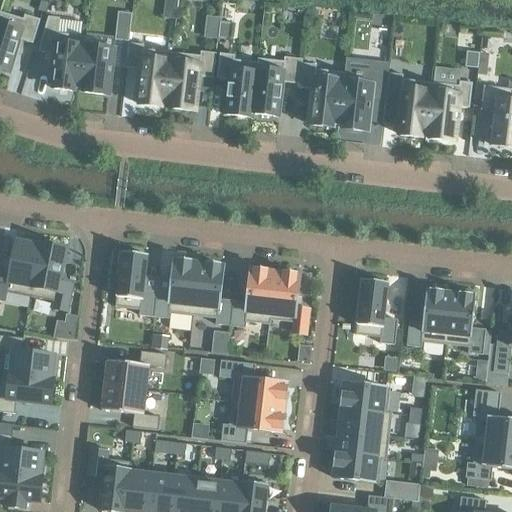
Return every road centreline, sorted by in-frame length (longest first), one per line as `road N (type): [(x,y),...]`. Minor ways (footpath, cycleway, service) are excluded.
road 1 (residential): [(0,115),(89,141),(511,188)]
road 2 (residential): [(101,219),(67,511)]
road 3 (residential): [(333,245),(303,511)]
road 4 (residential): [(333,245),(101,219)]
road 5 (residential): [(511,264),(333,245)]
